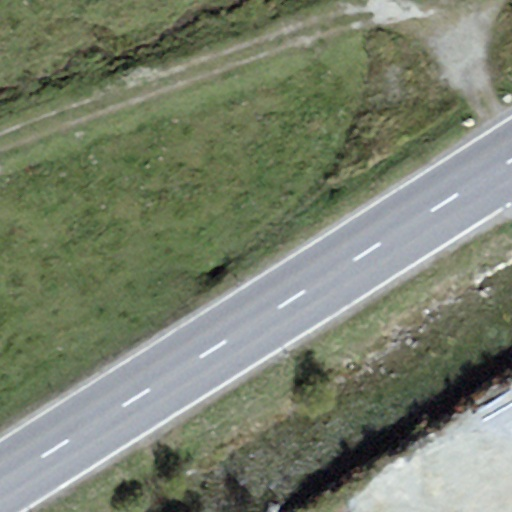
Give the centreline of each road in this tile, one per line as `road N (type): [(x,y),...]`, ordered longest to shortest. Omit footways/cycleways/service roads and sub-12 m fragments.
road 1 (primary): [(0,483),(511,159)]
road 2 (track): [(0,139),(354,0)]
road 3 (track): [(460,0),(511,114)]
